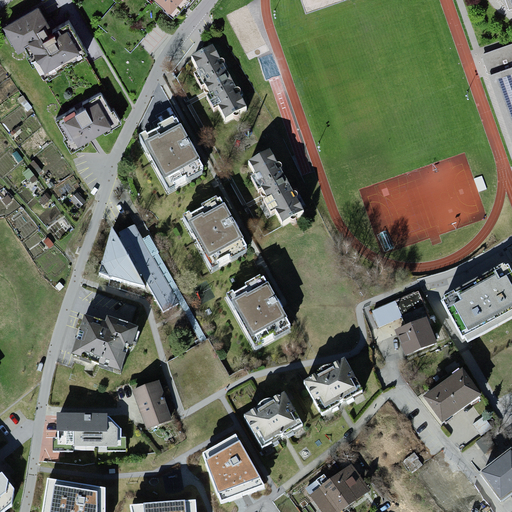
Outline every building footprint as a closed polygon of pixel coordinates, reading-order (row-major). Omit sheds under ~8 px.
[(159,0),(119,0),(99,24),(131,50),(168,7),(159,0)] [(176,15),(188,0),(159,0),(168,7),(176,15)] [(43,77),(87,52),(68,18),(51,28),(39,7),(12,23),(43,77)] [(511,46),(482,57),(511,139),(511,46)] [(248,112),(212,52),(186,68),(223,128),(248,112)] [(112,126),(96,98),(58,119),(74,147),(112,126)] [(175,122),(137,144),(166,196),(205,175),(175,122)] [(306,215),(273,155),(243,171),(277,231),(306,215)] [(247,255),(219,203),(183,222),(211,274),(247,255)] [(133,221),(111,234),(99,280),(148,293),(166,323),(186,311),(133,221)] [(511,280),(506,269),(441,303),(461,342),(511,315),(511,280)] [(291,334),(261,281),(225,302),(255,354),(291,334)] [(379,328),(427,311),(421,294),(373,311),(379,328)] [(101,326),(83,320),(70,361),(119,376),(127,351),(132,352),(138,333),(104,323),(101,326)] [(426,323),(394,335),(404,361),(436,349),(426,323)] [(349,362),(302,387),(320,421),(366,396),(349,362)] [(480,400),(461,374),(422,403),(441,428),(480,400)] [(160,384),(132,394),(146,434),(174,425),(160,384)] [(286,398),(243,421),(262,455),(304,432),(286,398)] [(109,418),(56,419),(57,454),(120,452),(120,432),(109,418)] [(262,496),(242,439),(202,453),(222,510),(262,496)] [(511,458),(509,455),(478,478),(499,506),(511,496),(511,458)] [(163,463),(125,470),(131,503),(169,496),(163,463)] [(345,511),(372,492),(352,466),(310,497),(320,511),(345,511)] [(0,511),(5,511),(21,501),(0,473),(0,511)] [(454,511),(473,498),(455,473),(428,494),(441,511),(454,511)] [(44,511),(107,511),(108,492),(45,490),(44,511)]
